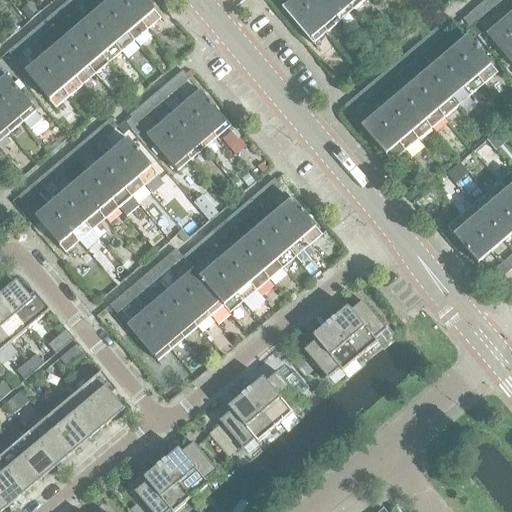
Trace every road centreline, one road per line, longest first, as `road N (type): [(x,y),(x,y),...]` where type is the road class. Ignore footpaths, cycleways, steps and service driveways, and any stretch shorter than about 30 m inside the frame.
road 1 (residential): [(155,418),(173,420),(396,235)]
road 2 (residential): [(396,235),(200,0)]
road 3 (residential): [(155,418),(16,258)]
road 4 (residential): [(495,354),(396,235)]
road 5 (residential): [(385,453),(495,354)]
road 6 (residential): [(44,511),(155,418)]
